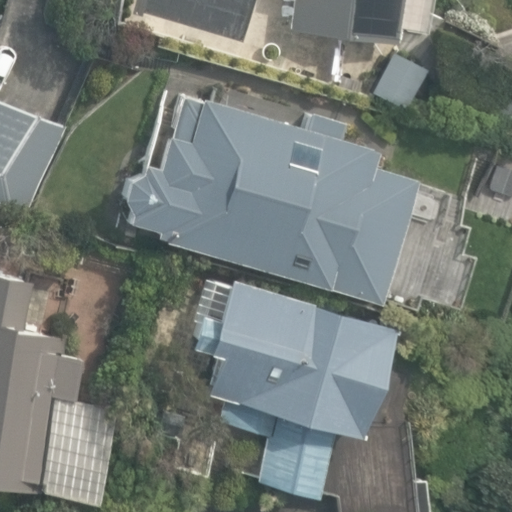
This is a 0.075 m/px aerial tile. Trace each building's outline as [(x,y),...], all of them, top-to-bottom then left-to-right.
[(288,0),(284,28),(391,43),(396,0),(288,0)] [(370,89),(402,106),(422,69),(390,52),(370,89)] [(300,126),(179,92),(167,134),(163,133),(154,165),(138,160),(135,171),(122,178),(117,195),(125,206),(121,218),(150,227),(149,231),(373,299),(409,174),(365,162),(369,147),(346,140),(351,123),(305,110),(300,126)] [(0,200),(25,208),(62,121),(0,94),(0,200)] [(30,480),(90,494),(112,402),(72,393),(80,358),(57,353),(61,334),(16,323),(27,278),(0,271),(0,475),(21,481),(23,471),(32,473),(30,480)] [(362,435),(393,323),(224,276),(215,309),(196,304),(186,342),(200,346),(198,352),(213,356),(204,389),(260,405),(242,471),(309,490),(327,425),(362,435)]
